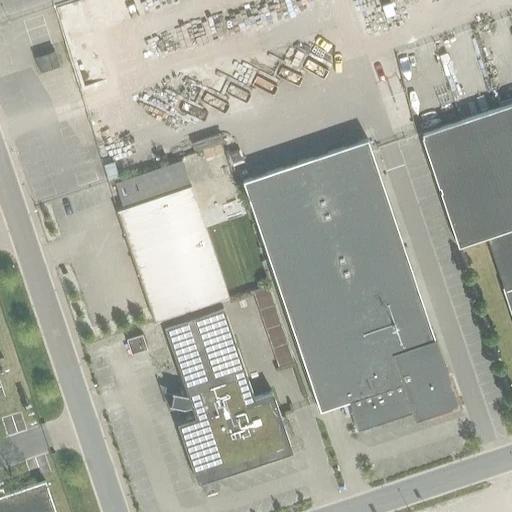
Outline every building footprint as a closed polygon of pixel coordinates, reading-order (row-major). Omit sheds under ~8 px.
[(35,59),(40,74),(59,68),(54,52),(35,59)] [(511,103),(421,134),(458,245),(486,236),(511,314),(511,103)] [(242,181),(319,410),(348,400),(351,407),(349,408),(356,430),(411,411),(413,420),(457,405),(435,338),(434,339),(367,139),(242,181)] [(114,184),(122,210),(190,187),(181,162),(114,184)] [(195,308),(228,298),(191,187),(116,212),(153,322),(186,311),(195,308)] [(294,362),(268,285),(252,290),(278,367),(294,362)] [(188,318),(164,326),(187,395),(170,391),(169,404),(185,407),(190,405),(194,417),(177,423),(197,483),(209,478),(291,451),(272,391),(253,397),(222,306),(198,315),(195,308),(186,311),(188,318)] [(141,334),(126,339),(131,354),(146,349),(141,334)] [(0,511),(55,511),(45,481),(4,495),(3,491),(0,492),(0,511)]
